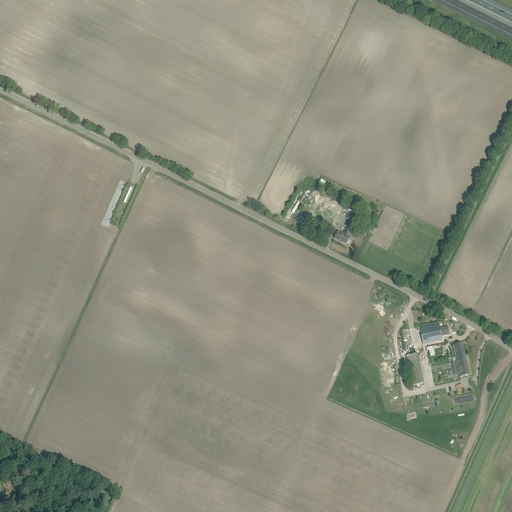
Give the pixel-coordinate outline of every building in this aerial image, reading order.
[(348,210),(355,214),(360,203),(353,199),(348,210)] [(325,217),(323,222),(335,226),(341,208),(318,201),(315,209),(322,211),(321,216),(325,217)] [(352,224),(358,226),(361,220),(356,217),(352,224)] [(334,239),(346,244),(347,243),(348,243),(349,240),(349,239),(350,237),(349,237),(353,231),(348,228),(345,235),(338,232),(334,239)] [(452,366),(454,375),(459,374),(459,377),(469,375),(462,344),(452,346),(457,365),(452,366)] [(411,385),(423,383),(416,353),(405,355),(411,385)]
